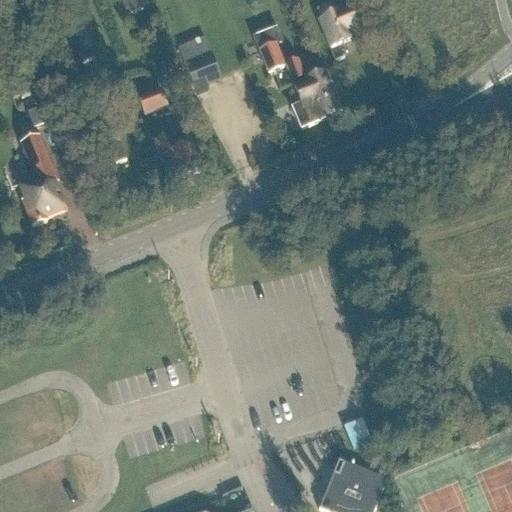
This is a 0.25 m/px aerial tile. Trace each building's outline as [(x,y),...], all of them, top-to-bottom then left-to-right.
[(7,0),(8,3),(0,6),(0,10),(3,17),(6,25),(25,15),(19,0),(7,0)] [(138,0),(118,0),(126,17),(143,11),(138,0)] [(325,10),(314,15),(329,48),(348,41),(346,35),(353,31),(345,15),(338,18),(338,17),(330,20),(325,10)] [(82,30),(67,38),(81,67),(96,60),(82,30)] [(284,69),(292,87),(304,83),(296,64),(294,64),(291,57),(282,62),(276,47),(281,44),(275,31),(253,40),(268,75),(284,69)] [(221,83),(204,40),(177,50),(194,93),(221,83)] [(304,83),(292,87),(300,105),(290,110),(299,132),(340,115),(324,76),(304,84),(304,83)] [(158,91),(136,100),(143,118),(156,113),(159,120),(169,115),(158,91)] [(27,92),(18,95),(20,100),(29,97),(27,92)] [(38,111),(27,116),(33,131),(45,126),(38,111)] [(115,136),(99,143),(110,169),(127,162),(115,136)] [(45,222),(66,213),(55,185),(57,184),(38,138),(19,146),(34,182),(18,188),(24,203),(21,204),(31,230),(46,224),(45,222)] [(162,138),(151,143),(164,173),(174,169),(179,181),(199,173),(188,146),(169,154),(162,138)] [(332,476),(318,511),(321,511),(373,511),(385,483),(342,466),(338,478),(332,476)]
